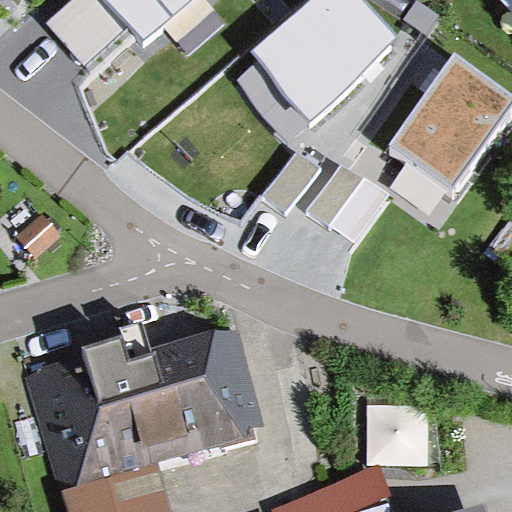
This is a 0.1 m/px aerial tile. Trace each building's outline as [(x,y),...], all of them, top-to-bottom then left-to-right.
[(200,0),(101,0),(145,49),(200,0)] [(353,0),(322,0),(253,63),(311,128),(399,50),(353,0)] [(392,153),(459,200),(511,126),(511,98),(460,60),(392,153)] [(298,148),(273,201),(301,214),(326,162),(298,148)] [(316,215),(365,249),(400,198),(351,165),(316,215)] [(56,500),(59,511),(166,511),(152,468),(248,435),(210,322),(35,381),(73,494),(56,500)] [(438,469),(437,408),(378,409),(379,470),(438,469)] [(375,511),(366,488),(303,511),(375,511)]
